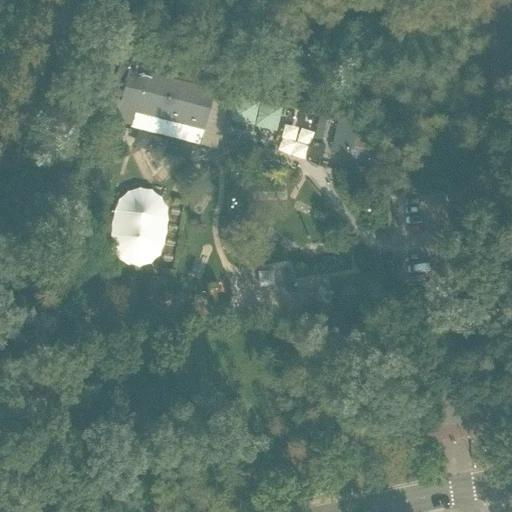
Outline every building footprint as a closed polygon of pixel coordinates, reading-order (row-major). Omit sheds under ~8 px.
[(120,62),(101,115),(103,116),(108,117),(107,119),(131,125),(129,131),(213,153),(228,96),(213,93),(214,88),(215,86),(120,62)] [(328,139),(329,119),(316,119),(316,139),(328,139)] [(341,119),(332,148),(352,154),(361,126),(341,119)] [(312,143),(308,162),(310,163),(314,165),(315,166),(319,168),(325,146),(322,146),(320,145),(316,144),(314,144),(312,143)] [(114,261),(157,269),(169,198),(126,191),(114,261)] [(294,312),(292,265),(256,267),(256,285),(258,285),(259,313),(294,312)]
